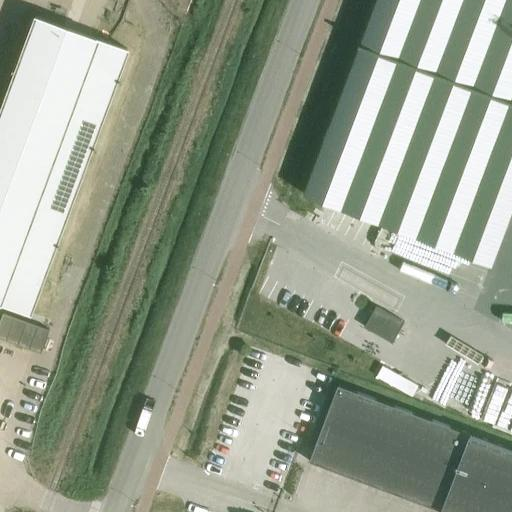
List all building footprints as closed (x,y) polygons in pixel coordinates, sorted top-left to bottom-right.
[(325,201),(491,263),(511,205),(511,0),(374,0),(302,193),(325,201)] [(0,300),(29,312),(126,49),(36,16),(0,114),(0,300)] [(404,321),(376,306),(364,327),(392,342),(404,321)] [(49,329),(3,312),(0,320),(0,337),(41,353),(49,329)] [(450,511),(511,511),(511,449),(337,384),(309,459),(450,511)]
